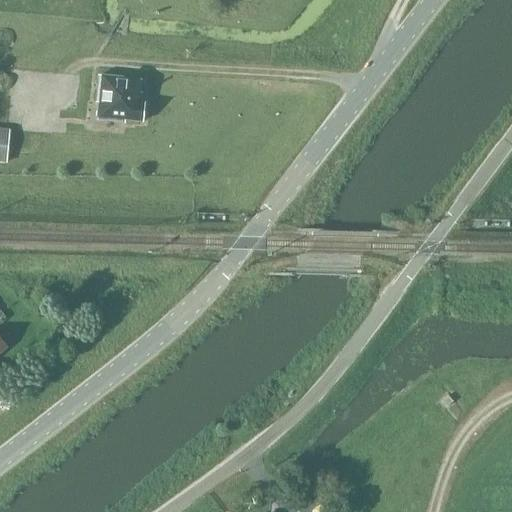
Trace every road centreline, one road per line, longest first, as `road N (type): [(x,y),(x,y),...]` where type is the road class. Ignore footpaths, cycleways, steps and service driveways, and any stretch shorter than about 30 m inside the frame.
road 1 (unclassified): [(0,463),(157,338),(218,278),(434,0)]
road 2 (unclassified): [(165,511),(309,400),(511,139)]
road 3 (unknown): [(369,83),(98,55),(15,105)]
road 4 (track): [(511,392),(455,448),(436,511)]
